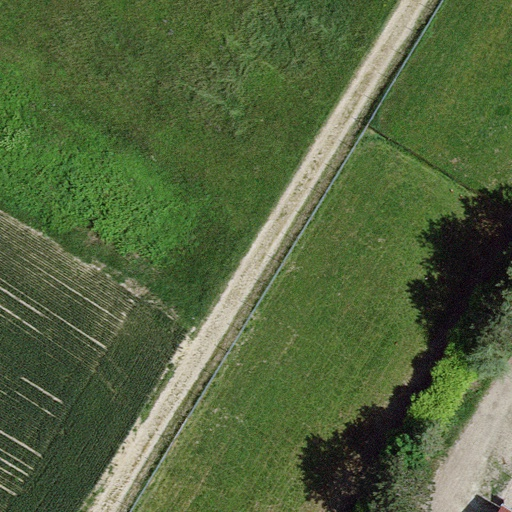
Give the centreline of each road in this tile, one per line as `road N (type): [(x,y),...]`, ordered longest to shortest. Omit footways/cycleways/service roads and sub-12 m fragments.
road 1 (track): [(414,0),(102,511)]
road 2 (track): [(511,382),(427,511)]
